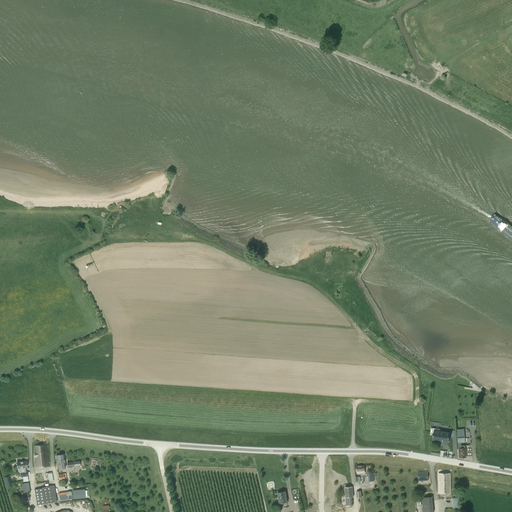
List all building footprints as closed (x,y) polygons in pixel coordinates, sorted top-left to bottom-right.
[(429,436),(433,436),(434,431),(440,432),(440,428),(431,427),(429,436)] [(448,442),(450,433),(440,432),(434,431),(433,436),(432,440),(448,442)] [(459,458),(466,458),(465,448),(461,449),(461,447),(461,442),(465,442),(464,438),(457,439),(458,445),(458,447),(459,458)] [(35,453),(34,457),(35,468),(49,467),(48,452),(47,452),(46,445),(34,446),(35,453)] [(58,469),(66,468),(64,454),(56,455),(58,469)] [(27,467),(27,461),(17,462),(17,468),(18,468),(18,473),(21,472),(25,472),(25,468),(27,467)] [(356,466),(356,471),(356,474),(365,473),(364,466),(356,466)] [(418,473),(419,481),(428,481),(428,472),(418,473)] [(439,494),(451,494),(450,473),(438,473),(439,494)] [(42,488),(34,490),(37,505),(57,502),(54,486),(42,488)] [(352,487),(345,488),(346,506),(353,505),(352,497),(353,497),(352,487)] [(278,493),(280,504),(287,502),(285,492),(278,493)] [(433,511),(432,497),(422,498),(423,511),(433,511)]
